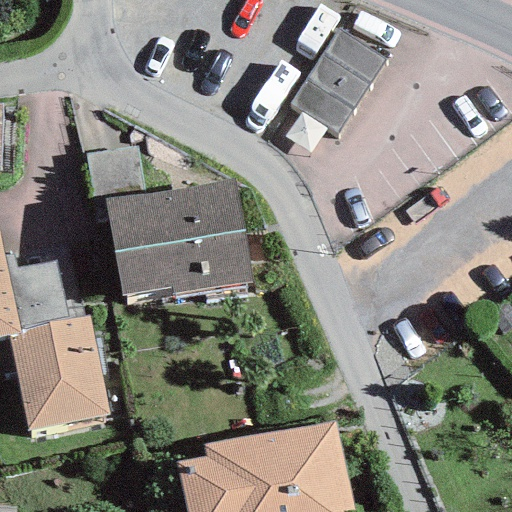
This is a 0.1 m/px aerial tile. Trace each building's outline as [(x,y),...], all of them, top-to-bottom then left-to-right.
[(385,65),(339,34),(290,108),(336,138),(385,65)] [(109,221),(105,199),(144,192),(136,147),(85,156),(93,201),(97,223),(109,221)] [(144,192),(105,199),(109,221),(121,297),(170,289),(172,295),(250,283),(233,180),(144,192)] [(0,337),(9,335),(19,333),(3,257),(0,241),(0,337)] [(13,255),(3,257),(19,333),(68,322),(55,260),(16,268),(13,255)] [(19,333),(9,335),(28,432),(108,415),(89,317),(68,322),(19,333)] [(204,457),(173,464),(183,511),(350,511),(332,418),(202,445),(204,457)]
